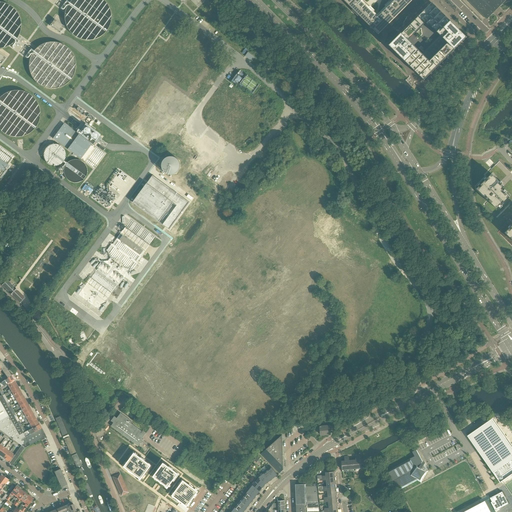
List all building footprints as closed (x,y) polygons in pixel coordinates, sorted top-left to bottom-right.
[(343,0),(378,34),(412,0),(343,0)] [(477,7),(478,8),(480,10),(483,13),(483,14),(486,17),(487,17),(490,14),(490,13),(493,10),(493,11),(493,10),(496,7),(497,7),(500,4),(503,0),(469,0),(470,0),(473,3),(473,4),(476,7),(477,7)] [(432,3),(389,45),(424,80),(467,37),(432,3)] [(54,19),(49,26),(59,33),(61,31),(63,28),(64,26),(63,26),(59,23),(54,19)] [(248,52),(245,56),(252,61),(255,57),(248,52)] [(238,71),(238,86),(240,87),(242,87),(251,93),(258,83),(245,73),(242,78),(242,73),(238,71)] [(53,138),(52,138),(53,138),(58,143),(71,152),(73,153),(77,156),(80,159),(90,166),(94,168),(102,156),(104,154),(98,149),(91,144),(84,138),(83,138),(78,134),(63,123),(63,124),(58,131),(53,138)] [(79,130),(85,134),(97,143),(98,142),(100,139),(101,138),(93,132),(87,127),(86,126),(81,123),(80,124),(77,127),(77,128),(79,130)] [(0,175),(14,157),(0,146),(0,175)] [(176,172),(179,169),(180,166),(180,163),(179,160),(178,158),(175,156),(172,154),(169,154),(166,155),(164,157),(161,160),(161,164),(161,166),(162,169),(165,172),(169,173),(173,173),(176,172)] [(498,160),(494,164),(495,165),(491,170),(485,175),(487,176),(475,188),(485,197),(489,201),(484,205),(496,217),(509,204),(510,205),(511,203),(511,172),(511,171),(510,172),(498,160)] [(153,175),(133,202),(169,230),(189,202),(153,175)] [(100,185),(91,198),(109,211),(118,197),(100,185)] [(106,277),(108,278),(116,285),(117,285),(118,283),(120,281),(121,279),(124,276),(123,274),(122,271),(124,268),(128,269),(131,269),(132,270),(135,266),(138,262),(137,262),(145,251),(149,245),(150,244),(155,237),(131,219),(131,220),(125,227),(121,233),(119,236),(117,239),(113,244),(112,244),(108,248),(106,251),(107,252),(108,252),(108,254),(109,254),(110,258),(109,260),(108,261),(106,261),(104,261),(103,261),(103,262),(102,262),(98,268),(97,270),(102,274),(105,276),(106,277)] [(511,223),(508,220),(497,231),(510,244),(509,245),(511,248),(511,223)] [(106,280),(108,278),(106,277),(105,278),(95,272),(95,271),(95,272),(84,287),(78,295),(99,310),(105,302),(108,298),(112,293),(116,287),(106,280)] [(8,292),(10,294),(16,289),(14,286),(15,285),(11,280),(9,282),(7,280),(1,285),(9,292),(8,292)] [(16,289),(10,294),(12,296),(19,303),(25,297),(16,289)] [(5,375),(7,377),(11,375),(1,360),(0,360),(0,366),(2,370),(5,375)] [(0,385),(1,387),(3,386),(14,380),(11,375),(7,377),(3,381),(0,382),(0,385)] [(7,391),(8,393),(18,387),(16,383),(9,387),(10,389),(7,391)] [(10,396),(11,396),(20,391),(18,387),(8,393),(9,394),(12,393),(13,395),(10,396)] [(11,396),(13,400),(22,395),(20,391),(11,396)] [(0,430),(12,439),(16,442),(29,435),(41,428),(39,424),(29,429),(25,432),(23,433),(21,429),(19,425),(17,422),(15,418),(13,414),(11,411),(9,407),(7,403),(4,399),(2,395),(0,395),(0,430)] [(16,405),(17,407),(26,401),(25,398),(17,402),(18,404),(16,405)] [(20,413),(21,414),(31,409),(29,405),(24,408),(22,409),(23,411),(20,413)] [(24,420),(25,422),(35,416),(33,413),(26,417),(27,419),(24,420)] [(111,426),(138,446),(141,442),(140,441),(145,434),(131,423),(131,422),(120,414),(117,418),(116,417),(114,420),(115,421),(111,426)] [(497,478),(500,482),(511,473),(511,445),(493,418),(467,436),(479,452),(491,470),(492,472),(495,476),(497,478)] [(28,428),(29,429),(39,424),(37,420),(30,424),(31,426),(28,428)] [(320,427),(321,435),(330,434),(330,430),(334,430),(334,425),(321,426),(320,426),(320,427)] [(15,455),(9,463),(12,465),(25,448),(30,445),(46,436),(41,428),(29,435),(16,442),(21,445),(15,455)] [(283,470),(282,435),(260,454),(279,473),(283,470)] [(0,455),(4,459),(10,451),(5,448),(0,455)] [(423,465),(424,464),(425,463),(423,462),(416,449),(411,451),(414,456),(409,459),(385,472),(396,492),(417,481),(421,483),(428,471),(425,469),(423,465)] [(9,463),(15,455),(14,454),(14,455),(10,451),(4,459),(9,462),(8,462),(9,463)] [(134,453),(122,469),(143,483),(170,504),(171,502),(176,505),(178,501),(186,507),(200,488),(194,483),(190,480),(150,451),(144,460),(134,453)] [(270,466),(266,469),(273,478),(277,475),(272,467),(270,466)] [(54,471),(57,479),(64,476),(60,469),(54,471)] [(266,469),(263,472),(269,481),(273,478),(266,469)] [(263,472),(258,475),(266,484),(269,481),(263,472)] [(1,474),(0,475),(0,480),(5,484),(8,480),(9,480),(1,474),(0,474),(1,474)] [(120,475),(114,478),(122,494),(127,492),(121,477),(120,475)] [(258,475),(254,480),(263,487),(266,484),(258,475)] [(64,476),(57,479),(61,487),(67,484),(64,476)] [(254,480),(251,484),(260,491),(263,487),(254,480)] [(251,484),(248,488),(257,495),(260,491),(251,484)] [(295,485),(296,494),(317,493),(316,484),(301,484),(301,485),(295,485)] [(12,495),(13,494),(15,496),(20,489),(16,486),(10,494),(12,495)] [(248,488),(245,492),(254,499),(257,495),(248,488)] [(16,499),(18,500),(24,492),(20,489),(15,496),(18,497),(16,499)] [(495,511),(496,510),(508,504),(502,491),(490,498),(462,511),(495,511)] [(22,500),(23,502),(28,495),(24,492),(18,500),(20,502),(22,500)] [(245,492),(242,495),(251,502),(254,499),(245,492)] [(28,495),(23,502),(26,503),(24,505),(26,507),(32,498),(28,495)] [(242,495),(239,499),(248,506),(251,502),(242,495)] [(239,499),(236,503),(245,510),(248,506),(239,499)] [(79,511),(80,511),(80,510),(78,511),(77,511),(76,511),(73,504),(70,505),(69,503),(67,503),(67,504),(64,505),(67,511),(69,510),(70,511),(79,511)] [(236,503),(233,507),(239,511),(243,511),(245,510),(236,503)] [(296,504),(296,511),(301,511),(319,511),(318,503),(296,504)]
